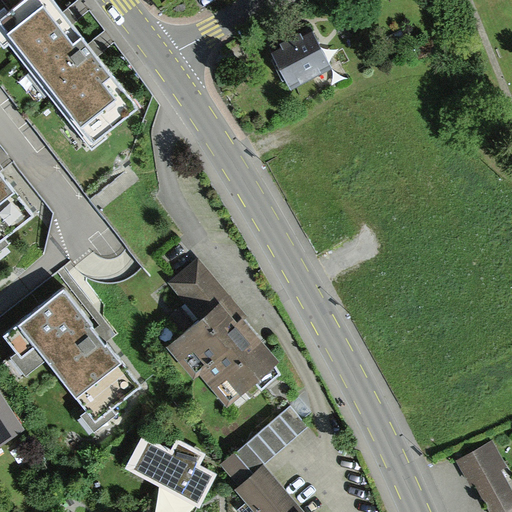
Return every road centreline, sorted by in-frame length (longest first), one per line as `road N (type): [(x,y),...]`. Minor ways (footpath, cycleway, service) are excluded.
road 1 (secondary): [(165,63),(279,242),(417,511)]
road 2 (residential): [(0,122),(65,201),(69,222),(64,247),(0,305)]
road 3 (residential): [(165,63),(272,0)]
